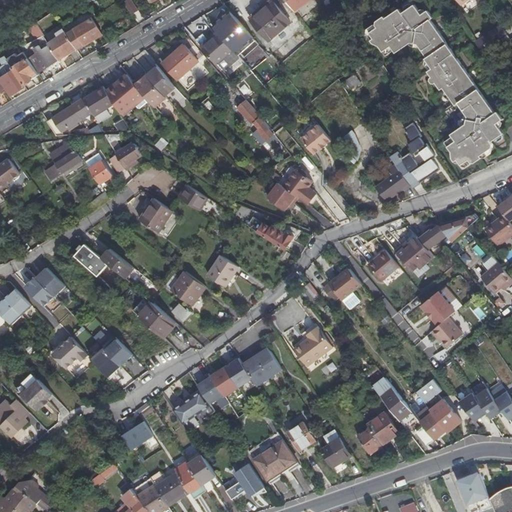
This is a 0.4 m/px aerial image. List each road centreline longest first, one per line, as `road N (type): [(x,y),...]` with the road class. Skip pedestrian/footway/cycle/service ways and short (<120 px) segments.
road 1 (residential): [(0,475),(77,419),(126,402),(262,312),(328,236),(511,168)]
road 2 (unknown): [(169,157),(337,245),(418,344)]
road 3 (unclassified): [(0,125),(209,0)]
road 4 (residential): [(511,451),(474,451),(297,511)]
road 5 (residential): [(145,178),(0,272)]
